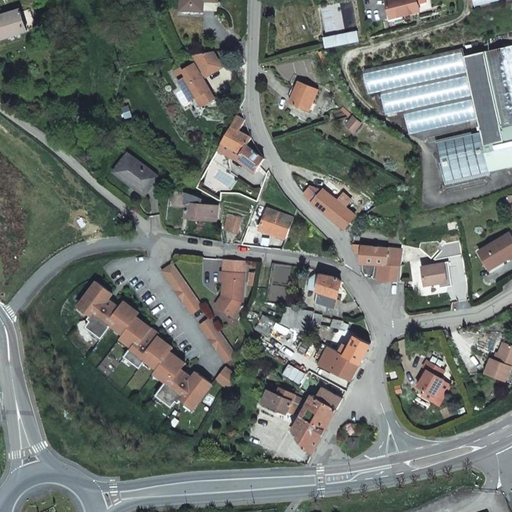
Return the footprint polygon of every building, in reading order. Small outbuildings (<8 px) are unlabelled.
[(216,0),(181,0),(181,9),(203,10),(204,0),(217,1),(216,0)] [(216,11),(217,1),(204,0),(203,10),(216,11)] [(386,0),(391,18),(419,11),(416,0),(386,0)] [(26,29),(20,12),(19,9),(0,14),(0,38),(26,30),(26,29)] [(20,12),(26,29),(34,26),(28,9),(20,12)] [(497,107),(501,126),(511,123),(511,45),(485,51),(497,107)] [(478,119),(464,56),(462,47),(363,70),(369,94),(381,91),(386,115),(405,111),(410,134),(478,119)] [(318,52),(323,63),(327,62),(322,50),(318,52)] [(497,107),(485,51),(464,56),(478,119),(481,132),(483,141),(504,136),(501,126),(497,107)] [(212,52),(193,55),(203,71),(205,75),(206,76),(221,67),(212,52)] [(180,66),(173,71),(191,100),(192,100),(205,107),(211,94),(201,77),(199,73),(192,63),(182,69),(180,66)] [(298,81),(289,102),(309,110),(318,89),(298,81)] [(192,100),(191,100),(200,115),(205,107),(192,100)] [(244,119),(239,116),(236,114),(222,141),(224,143),(240,152),(238,156),(252,167),(256,170),(264,158),(246,145),(250,138),(238,131),(244,119)] [(352,117),(346,125),(354,131),(360,123),(352,117)] [(483,141),(481,132),(435,142),(444,182),(490,172),(511,166),(511,123),(501,126),(504,136),(483,141)] [(240,152),(224,143),(220,149),(237,159),(250,169),(252,167),(238,156),(240,152)] [(114,171),(144,195),(158,177),(127,154),(114,171)] [(322,189),(311,185),(304,193),(306,195),(313,203),(344,228),(354,216),(322,189)] [(188,203),(187,216),(216,219),(218,205),(202,204),(202,198),(196,195),(186,192),(185,202),(188,203)] [(286,238),(291,223),(293,218),(268,209),(261,228),(286,238)] [(227,214),(223,228),(237,232),(241,218),(227,214)] [(511,237),(509,232),(479,250),(489,268),(505,259),(505,260),(511,255),(511,237)] [(373,278),(399,280),(401,249),(351,244),(350,249),(354,249),(354,252),(359,252),(359,262),(375,263),(373,278)] [(507,263),(505,260),(505,259),(489,268),(491,272),(507,263)] [(192,313),(203,306),(173,262),(162,270),(192,313)] [(446,282),(447,285),(456,284),(452,262),(421,267),(425,285),(446,282)] [(244,273),(219,271),(219,280),(222,280),(221,295),(223,297),(221,299),(219,297),(214,305),(231,317),(242,302),(244,273)] [(326,305),(334,307),(340,281),(337,278),(320,273),(320,274),(317,290),(315,301),(326,305)] [(308,288),(317,290),(320,274),(316,274),(309,277),(308,288)] [(112,291),(97,279),(79,303),(86,308),(85,310),(90,313),(87,316),(90,318),(85,324),(100,336),(110,323),(115,326),(116,325),(123,331),(118,338),(129,347),(122,357),(137,368),(143,361),(154,370),(152,372),(159,378),(158,379),(163,383),(155,393),(170,404),(174,399),(177,401),(180,397),(184,401),(185,400),(192,406),(211,382),(196,370),(191,376),(180,368),(185,362),(169,350),(172,346),(150,328),(151,326),(136,314),(138,311),(123,299),(119,305),(108,297),(112,291)] [(313,307),(325,311),(326,305),(315,301),(313,307)] [(311,322),(312,315),(313,311),(286,306),(280,322),(308,336),(311,322)] [(256,329),(268,336),(275,320),(263,314),(256,329)] [(321,325),(322,317),(312,315),(311,322),(321,325)] [(225,362),(236,355),(210,316),(199,324),(225,362)] [(330,327),(340,329),(341,321),(332,319),(330,327)] [(347,330),(349,323),(341,321),(340,329),(345,330),(347,330)] [(344,355),(360,364),(370,344),(354,335),(344,355)] [(244,342),(239,353),(244,356),(250,345),(244,342)] [(511,366),(511,345),(503,342),(496,360),(491,358),(485,373),(505,381),(511,366)] [(360,364),(344,355),(328,347),(318,363),(351,380),(360,364)] [(417,386),(425,391),(433,396),(442,381),(444,379),(440,377),(444,371),(427,360),(423,367),(427,370),(417,386)] [(438,406),(450,386),(442,381),(433,396),(425,391),(421,396),(438,406)] [(298,405),(300,406),(303,398),(276,387),(274,393),(267,390),(261,405),(276,412),(277,408),(286,412),(287,411),(289,412),(293,414),(298,405)] [(322,388),(316,397),(336,408),(341,398),(322,388)] [(301,445),(312,452),(336,408),(316,397),(312,394),(292,431),(301,445)]
